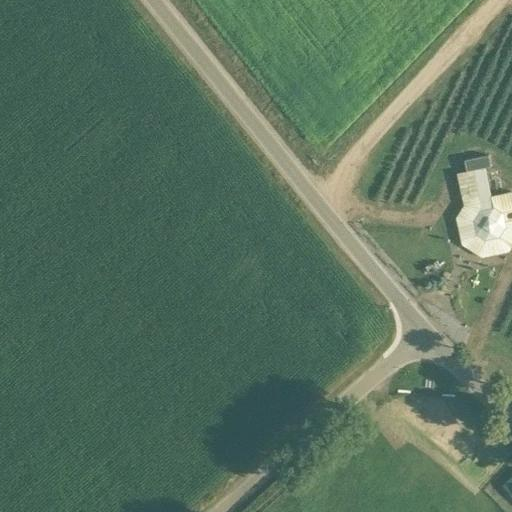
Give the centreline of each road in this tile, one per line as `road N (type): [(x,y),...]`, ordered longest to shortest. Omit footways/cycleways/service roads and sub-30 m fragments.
road 1 (unclassified): [(427,330),(155,0)]
road 2 (track): [(504,0),(314,192)]
road 3 (unclassified): [(228,511),(427,330)]
road 4 (unclassified): [(511,421),(427,330)]
